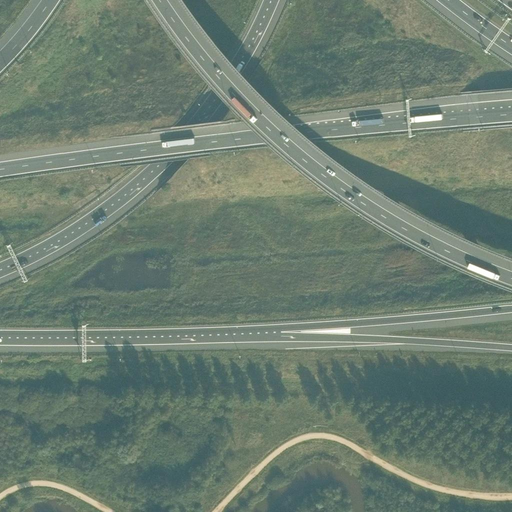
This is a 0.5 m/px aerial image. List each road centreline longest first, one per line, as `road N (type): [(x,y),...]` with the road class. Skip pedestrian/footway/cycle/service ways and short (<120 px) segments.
road 1 (motorway): [(511,114),(321,127),(0,169)]
road 2 (trunk): [(162,0),(236,93),(322,170),(409,229),(511,277)]
road 3 (motorway): [(0,269),(82,225),(158,162),(239,65),(272,0)]
road 4 (track): [(511,496),(428,486),(335,438),(313,435),(279,450),(215,511)]
road 5 (motorway): [(0,337),(282,332)]
road 6 (motorway): [(282,332),(511,310)]
road 7 (motorway): [(282,332),(511,348)]
